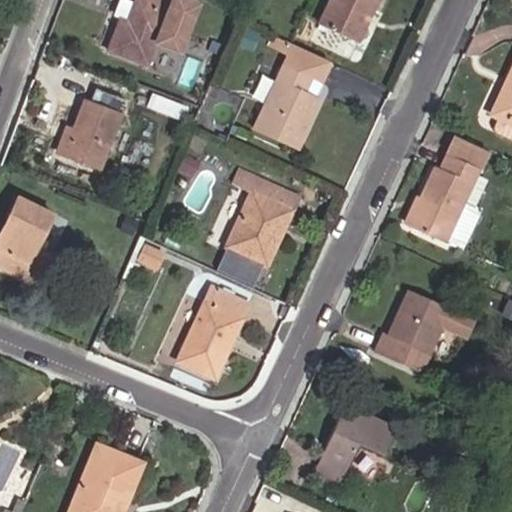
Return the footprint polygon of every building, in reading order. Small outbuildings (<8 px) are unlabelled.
[(0,0),(0,11),(9,15),(14,0),(0,0)] [(153,42),(174,51),(192,5),(177,0),(133,0),(125,22),(118,19),(105,51),(144,66),(153,42)] [(349,37),(361,12),(368,15),(374,0),(329,0),(319,23),(349,37)] [(349,37),(356,41),(368,15),(361,12),(349,37)] [(295,47),(255,134),(294,151),(319,97),(313,94),(328,62),(295,47)] [(511,66),(506,79),(511,81),(496,112),(499,113),(511,118),(511,66)] [(97,168),(123,99),(95,88),(88,104),(83,102),(72,131),(63,156),(97,168)] [(511,118),(499,113),(492,127),(494,132),(511,140),(511,118)] [(64,129),(56,153),(63,156),(72,131),(64,129)] [(478,169),(487,150),(454,135),(445,154),(478,169)] [(443,243),(478,169),(445,154),(438,169),(433,166),(406,225),(443,243)] [(265,263),(289,212),(250,194),(226,246),(265,263)] [(50,215),(16,198),(2,225),(9,229),(0,246),(0,268),(20,278),(49,291),(57,273),(28,260),(50,215)] [(2,225),(0,230),(0,246),(9,229),(2,225)] [(212,377),(246,304),(210,288),(176,360),(212,377)] [(463,337),(471,320),(407,291),(387,336),(381,334),(373,352),(414,371),(422,352),(426,354),(439,326),(463,337)] [(343,404),(316,462),(342,474),(357,444),(381,455),(393,427),(343,404)] [(449,451),(462,457),(470,441),(457,434),(449,451)] [(116,511),(136,463),(95,446),(67,511),(116,511)] [(309,478),(335,489),(342,474),(316,462),(309,478)] [(1,511),(19,511),(23,503),(15,500),(10,511),(7,511),(2,510),(1,511)]
